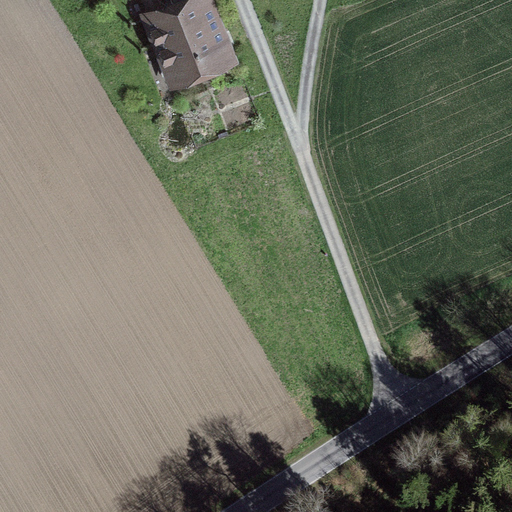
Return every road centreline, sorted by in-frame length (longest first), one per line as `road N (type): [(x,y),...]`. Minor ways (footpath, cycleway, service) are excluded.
road 1 (tertiary): [(511,340),(244,511)]
road 2 (unknown): [(306,166),(322,0)]
